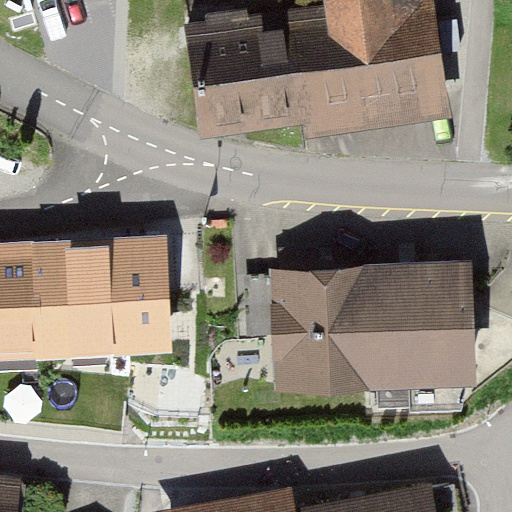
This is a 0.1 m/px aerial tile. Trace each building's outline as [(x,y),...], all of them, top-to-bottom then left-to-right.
[(307,0),(308,3),(180,18),(193,129),(298,117),(301,138),(450,120),(435,0),(307,0)] [(511,35),(501,38),(511,74),(511,35)] [(0,349),(26,349),(26,369),(161,365),(157,233),(0,237),(0,349)] [(458,383),(457,261),(359,262),(361,384),(458,383)] [(361,384),(359,262),(262,264),(263,385),(361,384)] [(17,511),(20,478),(0,475),(0,511),(17,511)] [(291,485),(144,511),(425,511),(422,489),(295,511),(291,485)]
